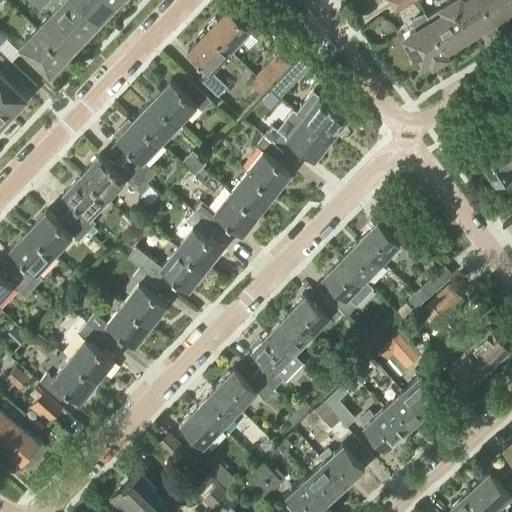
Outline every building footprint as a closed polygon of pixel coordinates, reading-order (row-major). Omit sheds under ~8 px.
[(33,0),(32,1),(40,9),(45,4),(48,0),(33,0)] [(48,0),(45,4),(52,11),(83,40),(99,22),(75,0),(48,0)] [(116,5),(110,0),(75,0),(99,22),(116,5)] [(413,0),(387,0),(395,12),(413,0)] [(493,19),(481,0),(464,0),(463,1),(462,0),(451,0),(449,2),(469,34),(493,19)] [(511,0),(481,0),(493,19),(511,7),(511,0)] [(424,12),(423,13),(444,49),(469,34),(449,2),(441,7),(444,12),(429,21),(424,12)] [(228,7),(208,28),(230,49),(241,38),(249,46),(257,37),(255,35),(264,25),(246,7),(237,16),(228,7)] [(52,11),(36,28),(66,57),(82,40),(52,11)] [(444,49),(423,13),(410,20),(416,29),(403,37),(420,64),(429,58),(432,63),(446,55),(443,50),(444,49)] [(66,57),(36,28),(18,46),(49,75),(66,57)] [(230,49),(208,28),(187,50),(207,68),(199,77),(217,95),(226,85),(210,70),(230,49)] [(277,51),(255,75),(266,85),(289,62),(277,51)] [(301,57),(271,89),(280,97),(309,66),(301,57)] [(0,106),(10,116),(27,98),(0,72),(0,106)] [(266,85),(255,75),(248,81),(259,92),(266,85)] [(153,98),(178,122),(195,104),(202,110),(211,101),(190,81),(182,89),(171,79),(153,98)] [(303,116),(331,138),(347,118),(313,90),(296,111),(303,116)] [(178,122),(153,98),(135,117),(160,141),(178,122)] [(0,126),(10,116),(0,106),(0,126)] [(271,123),(263,133),(286,151),(294,142),(315,158),(331,138),(303,116),(287,136),(271,123)] [(160,141),(135,117),(128,124),(125,121),(114,133),(117,135),(117,136),(127,146),(119,155),(147,182),(156,172),(142,160),(160,141)] [(499,138),(497,139),(511,163),(511,130),(508,133),(506,130),(498,135),(499,138)] [(263,149),(246,170),(274,192),(291,171),(278,161),(286,151),(263,133),(255,142),(263,149)] [(511,163),(497,139),(487,145),(486,143),(479,148),(480,150),(477,152),(495,182),(497,181),(501,188),(511,180),(511,177),(509,172),(511,170),(511,163)] [(188,168),(199,156),(192,149),(181,161),(188,168)] [(100,154),(82,173),(106,197),(125,178),(138,190),(147,182),(119,155),(111,164),(100,154)] [(199,156),(188,168),(195,174),(206,162),(199,156)] [(246,170),(230,190),(258,212),(274,192),(246,170)] [(106,197),(82,173),(63,192),(74,203),(66,212),(86,231),(95,222),(88,216),(106,197)] [(202,200),(194,210),(216,228),(223,218),(242,233),(258,212),(230,190),(214,210),(202,200)] [(86,231),(66,212),(58,220),(47,209),(28,229),(53,253),(71,234),(78,241),(86,231)] [(193,226),(177,246),(204,268),(221,248),(208,237),(216,228),(194,210),(186,220),(193,226)] [(377,220),(359,238),(381,260),(399,242),(383,226),(377,220)] [(53,253),(28,229),(10,248),(21,258),(13,267),(33,287),(42,279),(35,272),(53,253)] [(381,260),(359,238),(342,256),(364,278),(381,260)] [(204,268),(177,246),(161,266),(141,251),(134,260),(140,265),(163,283),(162,283),(166,287),(174,277),(188,288),(204,268)] [(364,278),(342,256),(324,274),(335,284),(326,294),(346,314),(357,304),(348,295),(364,278)] [(414,291),(413,292),(422,301),(428,295),(453,273),(444,264),(420,286),(414,291)] [(139,280),(123,301),(151,323),(168,302),(155,292),(162,283),(163,283),(140,265),(133,275),(139,280)] [(0,299),(14,285),(25,295),(33,287),(13,267),(4,276),(0,272),(0,299)] [(450,281),(429,301),(441,314),(462,294),(450,281)] [(422,301),(413,292),(408,297),(417,306),(422,301)] [(287,312),(310,334),(327,316),(305,294),(287,312)] [(151,323),(123,301),(106,321),(94,311),(86,321),(108,339),(115,329),(134,344),(151,323)] [(441,314),(429,301),(422,308),(434,320),(441,314)] [(69,310),(61,303),(54,311),(59,315),(65,315),(69,310)] [(403,303),(395,311),(403,317),(411,309),(403,303)] [(403,317),(395,311),(387,318),(395,325),(403,317)] [(310,334),(287,312),(270,330),(293,351),(294,351),(310,334)] [(108,339),(86,321),(78,331),(85,336),(69,357),(97,379),(113,358),(100,348),(108,339)] [(376,344),(370,337),(358,325),(350,335),(367,352),(376,344)] [(467,344),(488,367),(509,348),(488,325),(467,344)] [(379,328),(370,337),(376,344),(385,335),(379,328)] [(410,361),(419,354),(420,352),(399,328),(389,337),(410,361)] [(270,330),(262,338),(259,335),(251,344),(254,347),(253,348),(265,360),(256,370),(274,388),(285,377),(286,378),(303,360),(294,351),(293,351),(270,330)] [(488,367),(467,344),(446,363),(467,386),(488,367)] [(97,379),(69,357),(52,377),(46,372),(39,381),(61,398),(67,390),(80,400),(97,379)] [(342,363),(333,372),(339,378),(348,369),(342,363)] [(13,383),(23,371),(16,365),(6,376),(13,383)] [(234,367),(217,386),(239,407),(256,390),(264,398),(274,388),(256,370),(246,379),(234,367)] [(359,368),(353,373),(361,382),(367,377),(359,368)] [(30,378),(23,371),(13,383),(21,389),(30,378)] [(401,389),(422,414),(441,397),(420,373),(401,389)] [(239,407),(217,386),(199,403),(222,425),(239,407)] [(422,414),(401,389),(383,406),(404,430),(422,414)] [(34,402),(51,417),(61,405),(44,391),(34,402)] [(323,400),(340,419),(345,425),(355,416),(332,392),(323,400)] [(297,408),(303,414),(311,406),(305,399),(297,408)] [(340,419),(323,400),(314,408),(332,426),(340,419)] [(222,425),(199,403),(182,421),(205,443),(222,425)] [(0,440),(17,420),(0,405),(0,440)] [(404,430),(383,406),(374,413),(370,408),(360,417),(365,422),(364,423),(385,446),(404,430)] [(299,416),(293,410),(287,416),(293,422),(299,416)] [(47,446),(17,420),(0,440),(0,441),(20,459),(28,451),(37,458),(47,446)] [(168,432),(157,442),(181,464),(190,454),(168,432)] [(511,432),(511,433),(511,436),(501,447),(511,458),(511,432)] [(259,444),(266,450),(274,441),(268,435),(259,444)] [(291,443),(285,437),(276,445),(282,452),(291,443)] [(324,460),(345,484),(364,467),(342,444),(332,453),(326,447),(318,453),(324,460)] [(261,495),(271,486),(280,477),(282,480),(286,476),(276,465),(272,469),(263,458),(244,475),(261,495)] [(324,460),(306,477),(327,501),(345,484),(324,460)] [(228,488),(229,487),(237,479),(219,461),(210,470),(220,480),(228,488)] [(130,511),(132,511),(152,491),(142,481),(147,476),(138,467),(111,494),(130,511)] [(488,471),(469,488),(491,511),(509,495),(488,471)] [(314,511),(327,501),(306,477),(287,494),(303,511),(314,511)] [(220,480),(202,499),(210,506),(207,509),(209,511),(211,511),(231,491),(232,490),(229,487),(228,488),(220,480)] [(457,511),(456,511),(490,511),(491,511),(469,488),(451,504),(457,511)] [(162,501),(152,491),(132,511),(169,511),(177,505),(168,496),(162,501)] [(211,511),(235,511),(229,505),(237,497),(231,491),(211,511)]
